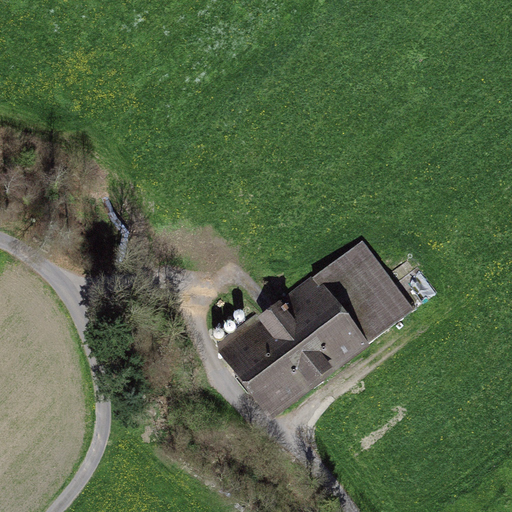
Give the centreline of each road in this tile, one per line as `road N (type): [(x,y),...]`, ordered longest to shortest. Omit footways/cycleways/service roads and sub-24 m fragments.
road 1 (unclassified): [(78,302),(128,274),(167,270),(192,295),(204,353),(223,378),(308,451),(357,511)]
road 2 (unclassified): [(78,302),(109,402),(103,438),(81,483),(55,511)]
